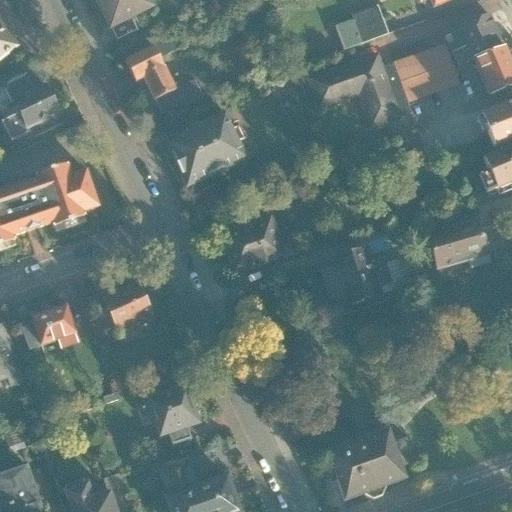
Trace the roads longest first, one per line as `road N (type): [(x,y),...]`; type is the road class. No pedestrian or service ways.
road 1 (residential): [(291,511),(165,231)]
road 2 (residential): [(165,231),(56,0)]
road 3 (residential): [(165,231),(0,288)]
